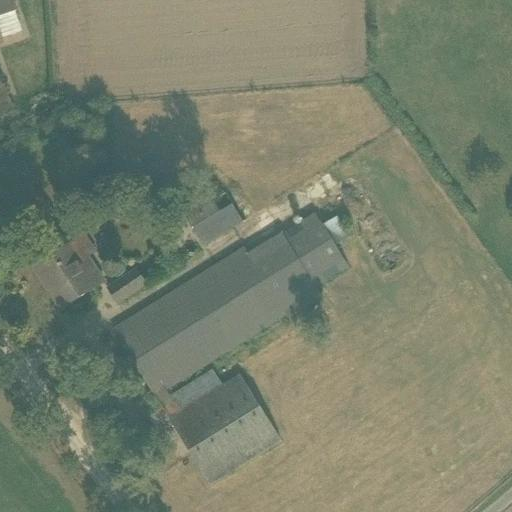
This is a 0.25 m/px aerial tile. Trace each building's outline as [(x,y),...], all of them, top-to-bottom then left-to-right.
[(0,0),(0,42),(2,42),(1,40),(23,32),(15,11),(17,11),(12,0),(0,0)] [(0,87),(0,119),(14,114),(3,86),(0,87)] [(181,212),(204,249),(303,188),(281,152),(267,161),(269,165),(237,186),(233,180),(181,212)] [(283,236),(282,235),(249,255),(246,249),(113,331),(210,486),(282,440),(240,374),(181,411),(167,390),(286,316),(287,318),(320,297),(315,288),(348,268),(316,215),(283,236)] [(81,260),(72,246),(71,245),(35,269),(46,285),(49,284),(65,308),(104,283),(87,256),(81,260)] [(109,290),(118,304),(146,286),(136,272),(109,290)]
